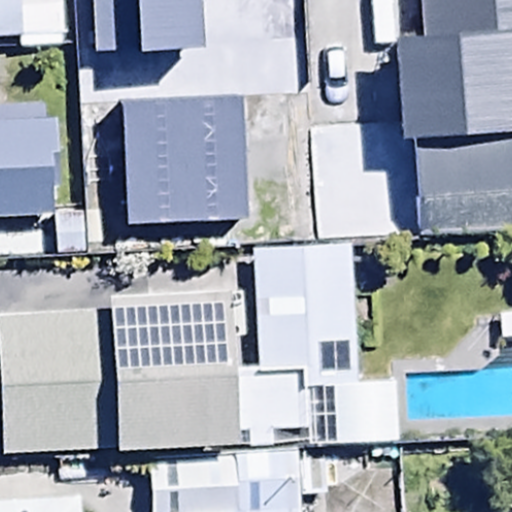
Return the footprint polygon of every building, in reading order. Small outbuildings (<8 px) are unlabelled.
[(0,0),(0,50),(59,49),(57,0),(0,0)] [(164,123),(164,115),(299,111),(297,8),(272,8),(272,0),(92,0),(93,25),(111,25),(113,124),(164,123)] [(410,155),(511,149),(511,0),(412,0),(415,54),(388,55),(393,155),(410,155)] [(511,149),(410,155),(417,244),(511,238),(511,149)] [(102,324),(0,330),(0,468),(110,462),(110,469),(268,461),(267,439),(299,437),(298,425),(316,424),(315,400),(354,398),(347,257),(245,262),(248,305),(102,312),(102,324)] [(396,411),(396,441),(511,439),(511,373),(396,374),(396,411)] [(396,441),(396,411),(316,413),(317,455),(396,454),(396,441)] [(302,511),(301,465),(143,472),(144,511),(302,511)]
